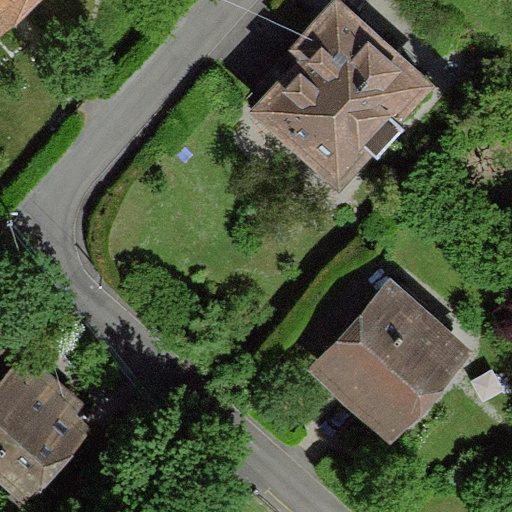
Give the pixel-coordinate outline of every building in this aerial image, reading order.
[(306,53),(393,130),(406,116),(396,107),(425,75),(342,0),(336,0),(304,35),(314,45),(306,53)] [(306,53),(264,97),(341,167),(369,136),(379,144),(393,130),(306,53)] [(425,303),(402,280),(333,356),(393,410),(453,343),(418,311),(425,303)] [(0,292),(0,354),(27,308),(0,292)] [(31,381),(17,367),(0,386),(0,460),(25,483),(79,424),(67,412),(77,401),(43,368),(31,381)]
